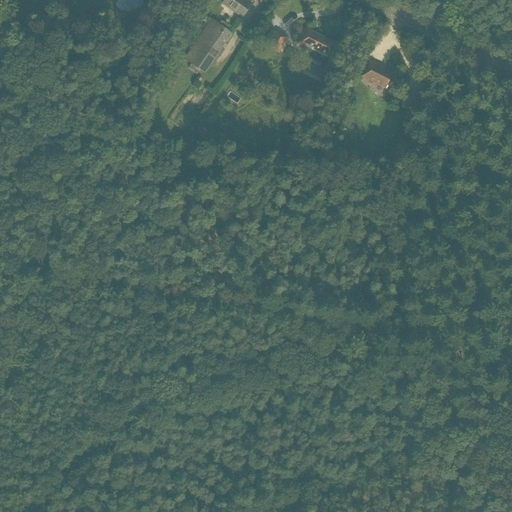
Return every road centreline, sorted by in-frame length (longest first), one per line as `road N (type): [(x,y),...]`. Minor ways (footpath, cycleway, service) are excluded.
road 1 (track): [(31,511),(97,432),(194,391),(375,334)]
road 2 (track): [(375,334),(0,266)]
road 3 (track): [(0,273),(12,311),(10,511)]
road 4 (track): [(414,335),(445,228),(486,141),(511,124)]
road 5 (tertiary): [(511,68),(365,0)]
